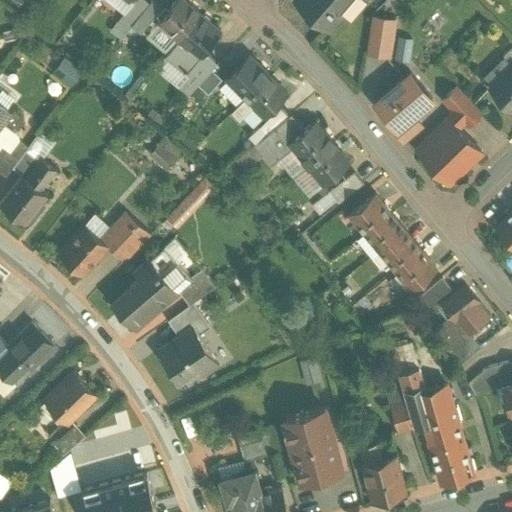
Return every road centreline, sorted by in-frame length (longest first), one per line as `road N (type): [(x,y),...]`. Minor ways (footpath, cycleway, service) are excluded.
road 1 (residential): [(200,511),(171,428),(130,366),(53,276),(0,236)]
road 2 (residential): [(445,210),(330,73),(256,0)]
